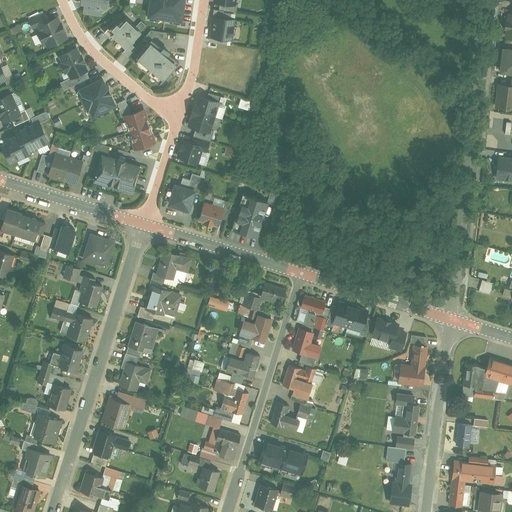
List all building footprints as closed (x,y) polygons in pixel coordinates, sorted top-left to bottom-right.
[(83,0),(83,2),(86,3),(85,12),(98,14),(99,9),(101,7),(104,8),(107,8),(108,0),(106,0),(83,0)] [(184,0),(151,0),(149,16),(181,20),(184,0)] [(235,4),(221,2),(219,10),(237,12),(238,4),(235,4)] [(46,12),(30,20),(34,29),(40,26),(50,21),(46,12)] [(234,20),(214,17),(211,37),(231,39),(234,20)] [(50,21),(40,26),(42,32),(40,33),(44,42),(46,41),(49,46),(67,38),(64,32),(65,31),(61,23),(60,24),(58,18),(50,21)] [(117,22),(108,32),(126,48),(127,49),(131,44),(135,40),(134,39),(141,32),(126,18),(123,21),(122,20),(119,24),(117,22)] [(298,84),(356,43),(344,26),(313,49),(317,55),(291,74),(298,84)] [(145,37),(150,41),(152,40),(154,37),(168,39),(169,32),(151,30),(145,37)] [(150,41),(136,58),(164,81),(179,63),(168,53),(169,52),(164,48),(163,49),(152,40),(150,41)] [(136,48),(131,44),(127,49),(126,48),(123,53),(128,57),(136,48)] [(77,48),(61,56),(65,63),(62,64),(66,72),(69,70),(72,77),(86,70),(87,70),(84,63),(85,62),(82,55),(80,55),(77,48)] [(511,49),(504,49),(501,71),(511,72),(511,49)] [(86,70),(72,77),(70,78),(74,86),(90,78),(86,70)] [(313,99),(341,136),(357,124),(349,113),(352,110),(347,104),(367,89),(352,70),(313,99)] [(12,76),(7,78),(7,79),(5,80),(8,85),(15,82),(12,76)] [(81,89),(84,95),(82,98),(88,108),(90,109),(93,115),(115,105),(110,94),(112,94),(109,88),(107,89),(102,79),(81,89)] [(511,86),(500,85),(497,106),(511,108),(511,86)] [(225,97),(209,93),(207,99),(219,102),(219,103),(222,104),(225,97)] [(11,94),(0,99),(0,115),(1,115),(4,122),(12,118),(20,115),(19,113),(11,94)] [(207,99),(199,96),(195,107),(195,106),(193,110),(215,116),(219,103),(219,102),(207,99)] [(129,104),(119,109),(122,117),(125,116),(132,114),(129,104)] [(26,110),(19,113),(20,115),(12,118),(16,125),(30,119),(26,110)] [(132,114),(125,116),(130,132),(149,126),(144,110),(132,114)] [(215,116),(193,110),(192,113),(193,113),(190,125),(196,127),(210,131),(210,130),(215,116)] [(48,111),(32,118),(34,123),(39,121),(40,123),(51,118),(48,111)] [(34,123),(17,132),(18,134),(7,139),(9,144),(3,147),(11,163),(28,155),(27,152),(49,142),(40,123),(39,121),(34,123)] [(149,126),(130,132),(136,148),(141,147),(155,142),(149,126)] [(210,131),(196,127),(194,136),(210,141),(211,141),(214,131),(210,130),(210,131)] [(210,141),(194,136),(192,142),(203,146),(202,149),(207,151),(210,141)] [(192,142),(184,140),(183,144),(182,144),(182,145),(183,145),(181,149),(179,156),(198,162),(202,149),(203,146),(192,142)] [(110,147),(95,142),(93,150),(108,154),(110,147)] [(136,148),(131,150),(132,153),(144,157),(141,147),(136,148)] [(49,156),(43,154),(38,171),(44,173),(49,156)] [(69,158),(56,154),(50,175),(63,179),(69,158)] [(91,156),(84,154),(82,162),(79,171),(85,173),(91,156)] [(126,160),(119,158),(119,160),(106,156),(103,164),(100,163),(96,178),(104,180),(103,183),(124,190),(125,187),(134,190),(138,175),(136,174),(138,166),(125,162),(126,160)] [(82,162),(69,158),(63,179),(76,183),(79,171),(82,162)] [(511,159),(500,158),(499,166),(496,168),(495,171),(498,174),(501,175),(503,176),(503,178),(511,179),(511,159)] [(207,178),(193,173),(188,189),(195,191),(194,192),(202,195),(207,178)] [(188,189),(176,185),(170,204),(189,210),(194,192),(195,191),(188,189)] [(281,194),(271,191),(268,202),(269,202),(268,202),(278,205),(281,194)] [(249,196),(246,205),(242,204),(237,220),(241,222),(238,231),(258,237),(262,223),(261,223),(263,215),(264,215),(268,202),(269,202),(268,202),(249,196)] [(233,203),(225,201),(223,209),(221,218),(227,220),(233,203)] [(223,209),(205,203),(200,220),(206,222),(205,223),(212,225),(213,224),(218,226),(221,218),(223,209)] [(22,213),(8,209),(5,219),(2,229),(16,233),(22,215),(22,213)] [(33,219),(22,215),(16,233),(24,236),(25,235),(35,238),(35,239),(35,240),(37,233),(43,234),(46,224),(41,222),(41,221),(40,221),(40,222),(33,219)] [(76,230),(63,226),(62,231),(56,248),(69,252),(71,245),(73,245),(75,238),(73,237),(76,230)] [(62,231),(55,229),(53,237),(52,237),(50,246),(56,248),(62,231)] [(52,237),(43,234),(45,235),(40,250),(48,252),(50,246),(52,237)] [(114,242),(92,235),(86,253),(96,256),(94,262),(107,266),(114,242)] [(13,255),(0,250),(0,273),(7,275),(13,255)] [(36,257),(22,252),(20,258),(35,263),(36,257)] [(192,260),(165,252),(165,253),(166,253),(163,263),(162,263),(158,274),(166,277),(173,279),(177,266),(188,269),(187,270),(188,271),(192,260)] [(80,269),(68,265),(67,271),(79,274),(80,269)] [(188,269),(177,266),(173,279),(185,282),(188,271),(187,270),(188,269)] [(79,274),(67,271),(64,278),(76,281),(79,274)] [(166,277),(158,274),(154,273),(152,280),(164,284),(166,277)] [(96,279),(85,275),(80,291),(82,292),(80,300),(97,306),(102,286),(95,284),(96,283),(95,282),(96,279)] [(493,283),(482,280),(479,291),(489,294),(493,283)] [(287,290),(266,284),(263,294),(250,290),(245,306),(253,309),(259,311),(265,313),(269,301),(275,303),(276,300),(283,302),(287,290)] [(182,295),(155,287),(148,308),(148,309),(156,312),(159,312),(161,307),(176,312),(175,315),(176,315),(182,295)] [(326,302),(305,295),(302,307),(308,309),(304,323),(296,321),(302,323),(313,326),(316,315),(321,317),(324,307),(326,302)] [(226,310),(227,301),(208,297),(206,306),(226,310)] [(70,303),(57,299),(54,307),(67,311),(70,303)] [(338,309),(333,322),(347,327),(354,307),(340,302),(338,309)] [(148,308),(141,306),(138,316),(154,320),(156,312),(148,309),(148,308)] [(67,311),(54,307),(51,316),(65,320),(65,319),(67,311)] [(331,309),(324,307),(321,317),(327,319),(328,319),(331,309)] [(338,309),(332,307),(331,309),(328,319),(326,325),(332,327),(333,322),(338,309)] [(368,311),(354,307),(347,327),(361,331),(366,318),(368,311)] [(259,311),(253,309),(250,317),(257,319),(259,311)] [(93,318),(75,313),(67,311),(65,319),(73,321),(69,335),(86,340),(93,318)] [(321,317),(316,315),(313,326),(314,327),(317,328),(323,330),(324,330),(327,319),(321,317)] [(272,321),(260,317),(257,326),(245,322),(242,332),(254,336),(254,337),(255,337),(266,341),(272,321)] [(371,320),(366,318),(361,331),(360,335),(366,337),(371,320)] [(398,324),(378,318),(373,335),(392,341),(396,330),(398,324)] [(159,329),(136,322),(134,330),(133,333),(134,334),(133,339),(131,339),(129,346),(143,351),(144,351),(146,344),(154,347),(159,329)] [(313,326),(302,323),(301,328),(313,332),(314,327),(313,326)] [(301,328),(300,328),(294,349),(303,352),(306,353),(307,352),(317,356),(318,356),(321,346),(310,343),(313,332),(301,328)] [(323,330),(317,328),(315,336),(321,338),(323,330)] [(396,330),(392,341),(390,347),(401,350),(406,333),(396,330)] [(254,336),(242,332),(238,344),(251,348),(255,337),(254,337),(254,336)] [(427,337),(412,335),(411,342),(426,344),(427,337)] [(83,350),(65,345),(62,354),(54,352),(51,363),(54,364),(60,366),(77,372),(81,358),(83,350)] [(428,347),(415,345),(412,366),(402,365),(401,373),(403,376),(402,382),(422,385),(425,368),(428,347)] [(143,351),(129,346),(127,353),(139,357),(141,357),(143,351)] [(246,349),(239,346),(236,355),(244,357),(246,349)] [(317,356),(307,352),(306,353),(303,352),(300,362),(314,366),(317,356)] [(127,353),(126,353),(124,361),(136,365),(139,357),(127,353)] [(261,356),(249,353),(246,363),(231,358),(227,369),(254,378),(261,356)] [(198,383),(203,362),(188,358),(183,380),(198,383)] [(511,382),(511,364),(490,358),(487,368),(485,375),(486,375),(485,378),(482,389),(494,391),(507,392),(510,383),(511,384),(511,382)] [(51,363),(45,361),(42,370),(51,373),(57,375),(60,366),(54,364),(51,363)] [(136,365),(124,361),(122,368),(125,369),(120,386),(137,391),(141,377),(148,379),(151,370),(136,365)] [(4,386),(8,388),(16,366),(12,364),(4,386)] [(480,365),(467,364),(464,385),(463,395),(475,396),(476,389),(482,389),(485,378),(486,375),(485,375),(487,368),(479,366),(480,365)] [(301,368),(289,365),(283,385),(294,388),(293,394),(308,399),(313,383),(298,379),(301,368)] [(355,368),(354,377),(366,378),(366,370),(355,368)] [(51,373),(42,370),(40,376),(49,379),(51,373)] [(49,379),(40,376),(38,382),(47,385),(48,382),(49,379)] [(55,384),(48,382),(47,385),(45,393),(51,395),(55,384)] [(235,384),(228,382),(225,393),(232,395),(235,384)] [(71,389),(55,384),(51,395),(49,405),(65,410),(71,389)] [(507,392),(494,391),(482,389),(476,389),(475,396),(493,398),(493,399),(504,400),(507,392)] [(249,393),(237,390),(234,402),(224,399),(221,411),(234,415),(235,412),(243,414),(249,393)] [(138,397),(119,391),(117,398),(119,399),(119,401),(121,402),(131,405),(135,407),(138,397)] [(308,399),(293,394),(291,400),(306,404),(308,399)] [(414,396),(398,394),(397,403),(403,404),(402,417),(396,416),(396,417),(398,417),(397,430),(394,430),(394,431),(403,432),(403,433),(404,433),(404,438),(413,439),(414,434),(416,434),(420,405),(413,404),(414,396)] [(121,402),(119,401),(119,399),(117,398),(112,396),(104,421),(124,427),(131,405),(121,402)] [(39,407),(24,402),(22,409),(37,414),(39,407)] [(300,420),(286,416),(290,406),(278,402),(272,423),(283,426),(297,430),(300,420)] [(312,407),(301,404),(298,415),(308,418),(312,407)] [(234,415),(221,411),(219,417),(233,421),(234,415)] [(62,420),(40,414),(37,423),(40,423),(36,437),(54,443),(62,420)] [(488,420),(474,419),(473,426),(487,427),(488,420)] [(471,426),(460,425),(457,445),(469,447),(471,426)] [(149,439),(157,436),(155,429),(146,432),(149,439)] [(241,435),(220,429),(217,440),(224,442),(221,455),(233,458),(237,446),(238,446),(241,435)] [(116,436),(99,431),(93,451),(109,456),(111,450),(115,437),(116,436)] [(130,441),(115,437),(111,450),(119,453),(120,448),(127,450),(130,441)] [(404,438),(398,437),(397,446),(398,446),(398,447),(406,448),(412,449),(412,448),(413,448),(414,439),(413,439),(404,438)] [(37,444),(24,440),(21,449),(29,451),(30,448),(35,450),(37,444)] [(216,444),(207,441),(202,457),(212,460),(215,461),(218,452),(214,451),(216,444)] [(307,455),(266,442),(260,461),(301,473),(307,455)] [(196,454),(198,445),(188,443),(187,452),(196,454)] [(388,446),(386,461),(399,462),(404,463),(406,448),(398,447),(388,446)] [(35,450),(30,448),(29,451),(27,458),(31,459),(27,472),(43,477),(50,455),(35,450)] [(323,450),(320,459),(328,461),(331,452),(323,450)] [(345,465),(348,454),(339,452),(336,463),(345,465)] [(201,458),(185,454),(182,464),(189,466),(190,463),(199,465),(200,463),(201,458)] [(108,459),(93,455),(91,462),(106,467),(108,459)] [(488,459),(470,456),(470,463),(475,464),(487,466),(487,465),(488,459)] [(202,457),(201,457),(201,458),(200,463),(210,466),(212,460),(202,457)] [(475,464),(474,464),(470,463),(458,462),(455,461),(454,461),(452,483),(464,485),(465,480),(472,481),(473,475),(482,476),(481,481),(501,483),(502,476),(494,475),(495,466),(487,465),(487,466),(475,464)] [(404,463),(399,462),(398,470),(397,470),(396,477),(397,477),(397,483),(408,485),(409,485),(412,464),(404,463)] [(220,471),(205,466),(201,478),(199,478),(197,485),(214,490),(220,471)] [(121,472),(106,467),(104,474),(119,479),(121,472)] [(103,477),(87,472),(81,491),(98,496),(100,487),(103,477)] [(34,481),(15,475),(11,486),(18,488),(19,485),(32,488),(34,481)] [(295,487),(285,483),(281,494),(292,497),(295,487)] [(464,485),(452,483),(450,504),(462,506),(465,485),(464,485)] [(278,489),(262,484),(256,504),(272,509),(278,489)] [(32,488),(19,485),(18,488),(13,506),(33,511),(39,491),(32,488)] [(111,490),(100,487),(98,495),(102,497),(109,499),(112,490),(111,490)] [(119,492),(111,489),(111,490),(112,490),(109,499),(102,497),(100,505),(113,509),(117,510),(120,501),(117,500),(119,492)] [(190,493),(181,490),(179,497),(188,500),(190,493)] [(499,511),(501,495),(482,493),(480,511),(479,511),(499,511)] [(408,496),(392,494),(391,502),(407,504),(408,496)] [(206,511),(208,507),(193,503),(191,507),(181,504),(178,511),(206,511)]
